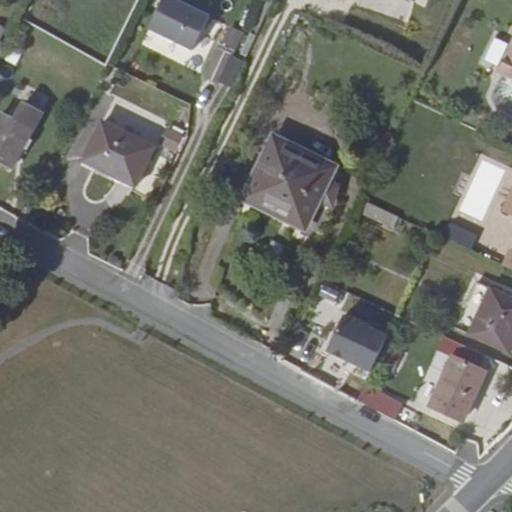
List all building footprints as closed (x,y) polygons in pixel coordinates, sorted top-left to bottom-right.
[(193,50),(209,17),(175,0),(162,0),(149,28),(193,50)] [(226,36),(239,42),(242,35),(229,29),(226,36)] [(218,84),(239,42),(226,36),(221,46),(219,45),(205,78),(218,84)] [(511,39),(499,67),(503,78),(511,81),(511,39)] [(0,162),(12,169),(42,114),(23,103),(13,121),(0,114),(0,162)] [(135,188),(154,148),(102,122),(82,162),(135,188)] [(162,125),(159,146),(179,148),(182,128),(162,125)] [(274,141),(250,190),(286,207),(281,216),(303,227),(317,199),(332,207),(337,187),(326,182),(332,169),(274,141)] [(501,267),(511,272),(511,188),(501,213),(511,217),(511,251),(509,250),(501,267)] [(286,207),(250,190),(246,199),(281,216),(286,207)] [(307,321),(328,328),(339,296),(319,289),(307,321)] [(468,336),(508,354),(511,346),(511,299),(489,289),(468,336)] [(326,354),(374,368),(386,327),(338,313),(326,354)] [(394,371),(402,349),(386,343),(378,364),(394,371)] [(462,422),(485,374),(452,359),(429,406),(462,422)] [(345,395),(351,384),(327,371),(321,382),(345,395)] [(357,402),(364,386),(354,380),(351,384),(345,395),(357,402)] [(357,402),(394,422),(403,406),(364,386),(357,402)]
